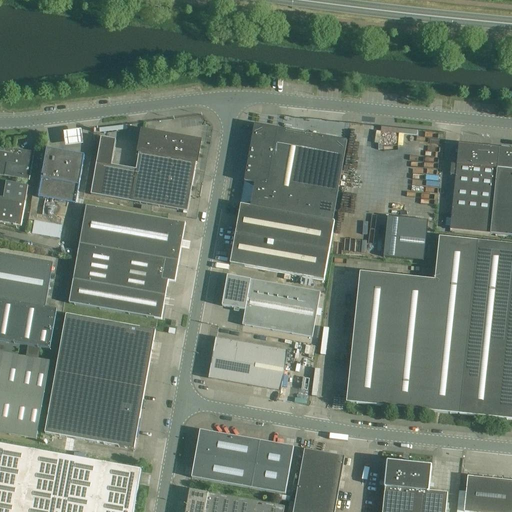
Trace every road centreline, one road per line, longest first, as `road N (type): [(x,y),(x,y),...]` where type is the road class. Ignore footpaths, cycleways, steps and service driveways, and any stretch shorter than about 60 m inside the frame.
road 1 (unclassified): [(511,450),(180,401)]
road 2 (unclassified): [(180,401),(228,97)]
road 3 (unclassified): [(228,97),(511,124)]
road 4 (unclassified): [(0,122),(228,97)]
road 5 (secondary): [(511,24),(297,0)]
